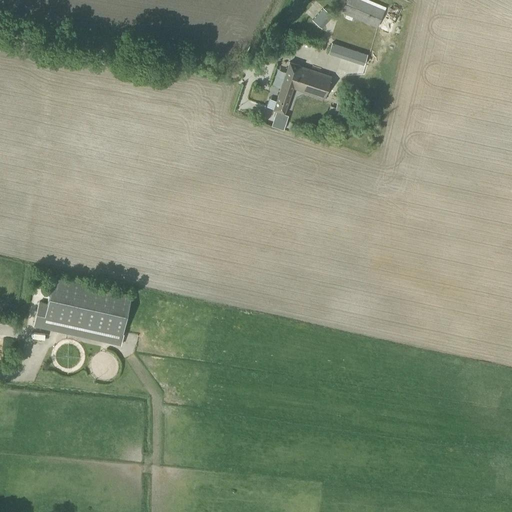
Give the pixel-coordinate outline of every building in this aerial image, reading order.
[(388,3),(380,0),(346,0),(341,12),(377,27),(388,3)] [(323,28),(333,17),(322,9),(312,20),(323,28)] [(362,65),(366,54),(331,43),(328,53),(362,65)] [(300,65),(288,62),(274,104),(266,101),(264,109),(269,111),(268,113),(272,114),(274,110),(284,113),(292,88),(324,99),(332,76),(300,65)] [(341,111),(345,99),(339,98),(335,109),(335,110),(329,108),(325,119),(336,122),(336,120),(338,120),(341,111)] [(122,332),(131,294),(53,276),(47,303),(38,301),(33,326),(52,330),(120,345),(122,332)]
